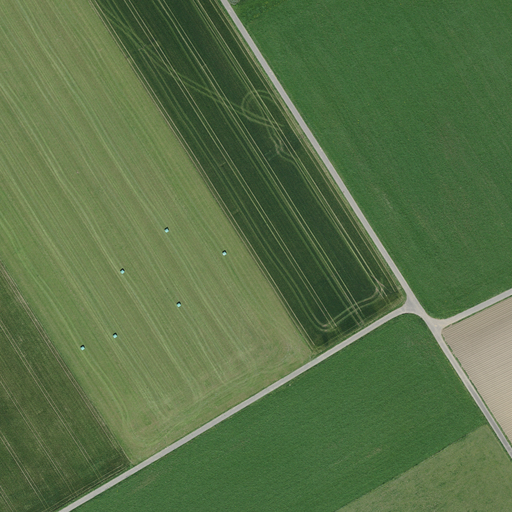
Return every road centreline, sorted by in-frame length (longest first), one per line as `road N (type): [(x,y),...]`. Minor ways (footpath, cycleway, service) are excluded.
road 1 (unclassified): [(511,456),(221,0)]
road 2 (track): [(414,303),(66,511)]
